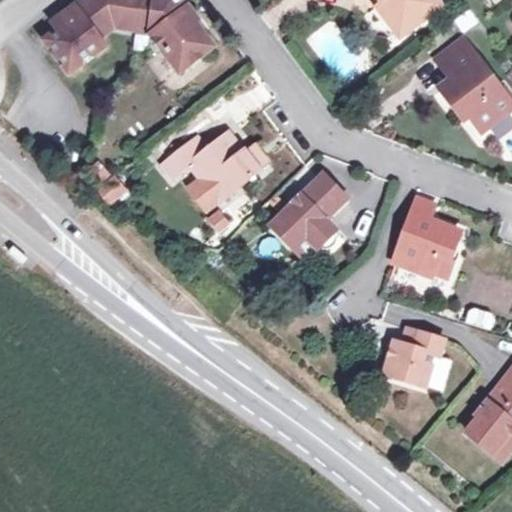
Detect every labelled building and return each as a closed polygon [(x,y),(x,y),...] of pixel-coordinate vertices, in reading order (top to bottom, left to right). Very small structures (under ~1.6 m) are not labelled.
[(137,27),(141,0),(83,0),(63,15),(70,24),(47,41),(71,72),(106,46),(100,38),(118,25),(137,27)] [(184,0),(142,0),(138,31),(153,32),(182,70),(214,46),(196,22),(199,20),(184,0)] [(381,0),(382,2),(379,5),(391,22),(399,17),(409,32),(438,11),(430,0),(381,0)] [(445,6),(440,0),(430,0),(438,11),(445,6)] [(472,10),(453,20),(461,34),(479,24),(472,10)] [(399,17),(391,22),(402,37),(409,32),(399,17)] [(511,111),(511,99),(467,38),(439,59),(454,80),(442,88),(456,108),(463,104),(484,131),(511,111)] [(199,136),(163,163),(172,177),(189,163),(221,204),(262,172),(230,132),(208,148),(199,136)] [(116,176),(97,191),(109,206),(128,191),(116,176)] [(350,200),(328,176),(275,226),(303,255),(317,243),(321,247),(339,231),(329,220),(350,200)] [(411,230),(422,199),(417,197),(405,229),(411,230)] [(437,205),(422,199),(411,230),(400,258),(421,266),(418,272),(434,278),(436,272),(453,278),(459,261),(452,258),(454,250),(457,252),(465,232),(438,222),(436,228),(429,225),(431,219),(437,205)] [(223,211),(207,217),(214,232),(229,225),(223,211)] [(438,222),(431,219),(429,225),(436,228),(438,222)] [(421,266),(400,258),(398,264),(418,272),(421,266)] [(470,309),(467,325),(492,330),(496,315),(470,309)] [(448,341),(409,329),(407,337),(404,346),(397,343),(386,376),(428,390),(439,358),(443,359),(448,341)] [(511,374),(510,374),(483,409),(488,413),(483,419),(481,416),(466,433),(493,455),(507,437),(511,442),(511,374)]
